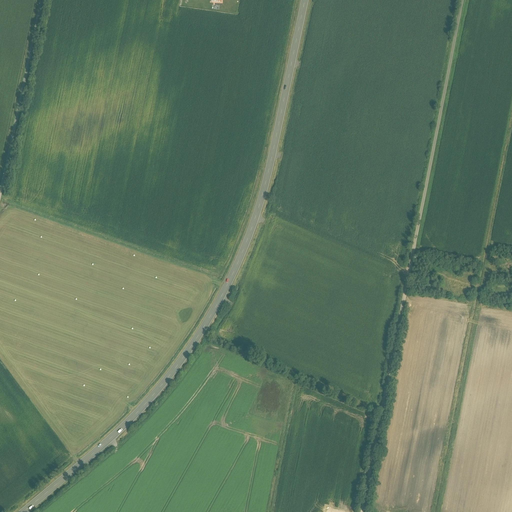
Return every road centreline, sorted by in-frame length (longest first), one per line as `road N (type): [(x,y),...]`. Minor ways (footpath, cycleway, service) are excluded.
road 1 (primary): [(23,511),(134,416),(225,290),(262,195),(305,0)]
road 2 (track): [(462,0),(363,511)]
road 3 (track): [(41,0),(0,197)]
